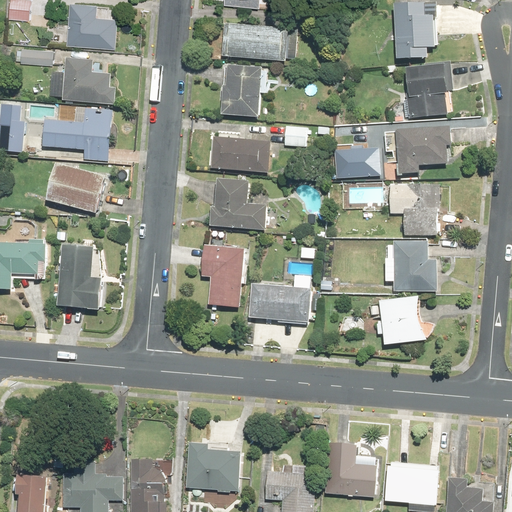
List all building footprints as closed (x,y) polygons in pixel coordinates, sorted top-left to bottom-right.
[(32,0),(10,0),(10,21),(31,22),(32,0)] [(431,0),(401,1),(403,56),(433,55),(433,46),(442,46),(440,12),(431,13),(431,0)] [(103,3),(75,1),(71,44),(120,48),(123,17),(102,16),(103,3)] [(229,21),(226,55),(292,60),(294,26),(229,21)] [(55,50),(23,48),(22,64),(54,66),(55,50)] [(98,59),(71,56),(67,99),(119,104),(120,87),(114,86),(115,73),(97,72),(98,59)] [(454,61),(412,66),(415,92),(410,92),(413,118),(452,113),(450,92),(457,92),(454,61)] [(266,115),(269,66),(235,63),(233,84),(228,84),(226,112),(266,115)] [(4,101),(0,145),(0,146),(26,149),(29,120),(24,119),(25,103),(4,101)] [(112,160),(116,109),(90,107),(89,122),(49,119),(47,146),(89,149),(88,158),(112,160)] [(321,138),(307,137),(308,127),(287,126),(286,147),(307,148),(320,149),(321,138)] [(457,126),(402,128),(404,173),(425,172),(425,164),(453,163),(453,144),(458,144),(457,126)] [(217,136),(215,168),(273,172),(275,140),(217,136)] [(382,145),(337,149),(340,177),(384,173),(382,145)] [(64,159),(53,198),(103,212),(114,173),(64,159)] [(254,201),(256,179),(223,176),(221,205),(217,205),(215,225),(273,229),(275,203),(254,201)] [(444,235),(443,184),(392,185),(392,214),(410,214),(410,235),(444,235)] [(35,242),(0,240),(0,287),(19,288),(19,272),(45,274),(46,259),(52,260),(53,242),(50,242),(50,238),(36,237),(35,242)] [(436,239),(399,239),(399,291),(443,291),(443,258),(436,258),(436,239)] [(102,245),(69,242),(65,304),(107,307),(110,276),(99,275),(102,245)] [(245,306),(250,247),(211,243),(208,276),(215,277),(213,303),(245,306)] [(303,245),(302,258),(322,259),(322,246),(303,245)] [(340,292),(341,277),(322,277),(321,292),(340,292)] [(319,287),(258,282),(255,316),(316,321),(319,287)] [(427,293),(385,299),(390,343),(433,338),(427,293)] [(194,440),(190,485),(243,489),(246,449),(214,447),(215,441),(194,440)] [(363,442),(335,440),(331,491),(382,495),(384,463),(361,461),(363,442)] [(66,450),(56,450),(54,467),(65,468),(66,450)] [(111,511),(111,499),(129,499),(129,476),(110,476),(110,473),(99,473),(99,457),(78,457),(78,473),(68,473),(68,506),(84,506),(83,511),(111,511)] [(156,458),(134,458),(134,511),(168,511),(169,478),(164,472),(156,466),(156,458)] [(445,467),(394,463),(391,499),(442,503),(445,467)] [(319,511),(323,473),(272,469),(270,498),(287,500),(285,511),(319,511)] [(51,511),(54,472),(23,470),(20,511),(51,511)] [(472,476),(453,474),(449,511),(496,511),(498,500),(486,499),(487,487),(471,486),(472,476)]
